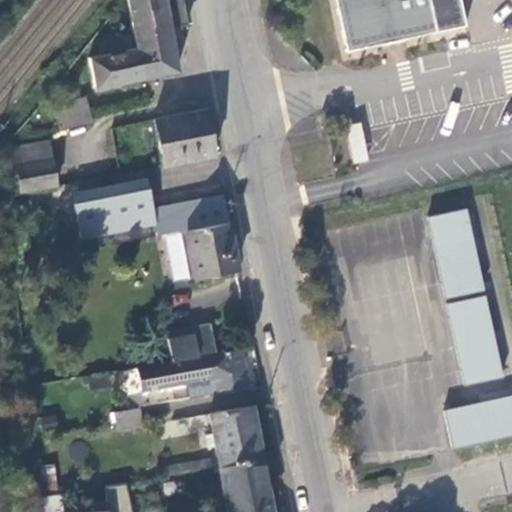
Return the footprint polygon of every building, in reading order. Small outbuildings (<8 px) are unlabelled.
[(122,0),(130,35),(139,80),(177,72),(167,29),(187,24),(182,0),(122,0)] [(334,0),(345,57),(460,31),(452,0),(334,0)] [(139,80),(130,35),(98,43),(100,54),(88,57),(95,88),(139,80)] [(60,118),(88,112),(85,100),(58,105),(60,118)] [(110,109),(111,121),(155,114),(152,100),(142,103),(110,109)] [(166,166),(216,159),(207,111),(157,120),(154,121),(166,166)] [(54,119),(56,125),(58,130),(90,123),(88,112),(60,118),(54,119)] [(16,178),(21,193),(55,187),(46,144),(12,148),(16,178)] [(7,180),(16,178),(12,148),(1,151),(7,180)] [(153,226),(156,240),(164,239),(182,236),(229,227),(225,202),(173,215),(171,207),(150,211),(147,191),(73,206),(80,240),(153,226)] [(462,213),(423,221),(441,303),(480,294),(462,213)] [(182,236),(164,239),(173,278),(191,275),(192,280),(238,273),(229,227),(182,236)] [(481,299),(442,308),(460,390),(499,381),(481,299)] [(166,334),(171,362),(219,355),(211,326),(166,334)] [(171,362),(140,368),(135,368),(139,391),(145,390),(187,382),(190,399),(220,394),(249,389),(241,351),(219,355),(171,362)] [(511,399),(440,415),(449,453),(511,439),(511,399)] [(138,408),(113,411),(117,430),(142,425),(141,417),(138,408)] [(159,468),(160,478),(219,469),(262,462),(253,408),(210,416),(212,431),(208,434),(209,449),(214,449),(217,459),(159,468)] [(271,511),(262,462),(219,469),(228,511),(271,511)] [(61,511),(60,495),(39,499),(40,511),(132,511),(127,484),(102,488),(105,511),(61,511)]
